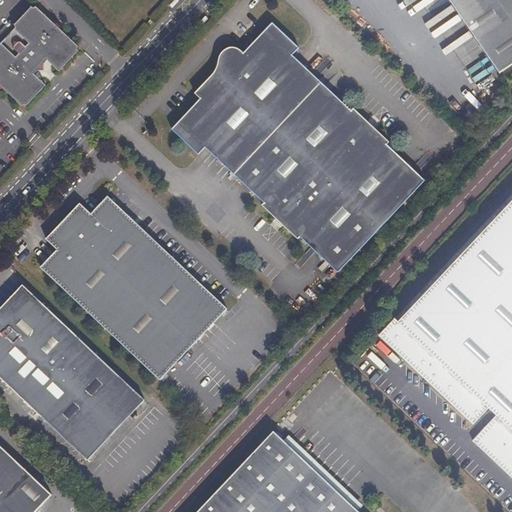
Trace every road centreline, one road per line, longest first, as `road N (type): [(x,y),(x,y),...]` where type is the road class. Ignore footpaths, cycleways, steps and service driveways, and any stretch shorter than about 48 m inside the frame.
road 1 (unknown): [(75,133),(244,298),(240,337),(184,395)]
road 2 (unclassified): [(201,0),(0,213)]
road 3 (unknown): [(0,387),(104,486),(124,476),(168,421)]
